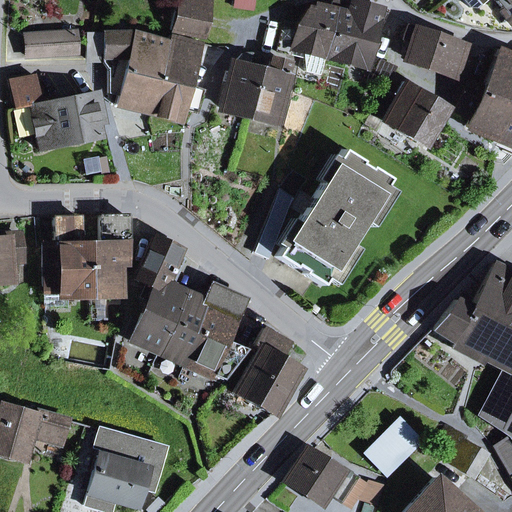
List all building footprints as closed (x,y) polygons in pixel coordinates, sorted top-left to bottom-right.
[(176,0),(170,31),(199,37),(207,0),(176,0)] [(511,0),(462,0),(469,8),(476,9),(486,0),(492,0),(511,24),(511,0)] [(303,52),(324,57),(337,12),(340,13),(342,4),(332,2),(330,10),(313,6),(312,12),(307,10),(296,23),(294,30),(282,27),(276,52),(289,55),(290,49),(303,52)] [(350,2),(349,5),(342,4),(340,13),(337,12),(324,57),(365,68),(379,9),(350,2)] [(442,92),(453,75),(463,46),(408,26),(404,35),(412,38),(405,58),(431,67),(425,80),(442,92)] [(24,36),(25,56),(75,53),(74,33),(24,36)] [(117,96),(114,105),(148,113),(164,53),(167,43),(134,33),(86,34),(86,60),(101,59),(107,68),(108,93),(117,96)] [(198,43),(169,36),(167,43),(164,53),(193,61),(198,43)] [(493,136),(492,138),(496,140),(511,101),(511,55),(496,49),(482,88),(468,119),(465,125),(493,136)] [(324,57),(303,52),(304,72),(319,75),(324,57)] [(199,92),(186,89),(193,61),(164,53),(148,113),(180,121),(184,108),(194,111),(199,92)] [(236,61),(232,73),(226,71),(218,107),(246,116),(258,68),(249,65),(251,54),(242,54),(236,61)] [(270,60),(268,70),(258,68),(246,116),(277,122),(288,77),(283,75),(285,64),(270,60)] [(372,78),(387,84),(394,68),(379,61),(372,78)] [(28,106),(38,149),(95,137),(88,95),(39,105),(33,76),(8,81),(13,109),(28,106)] [(467,81),(454,113),(468,119),(482,88),(467,81)] [(370,115),(424,147),(446,110),(440,107),(441,105),(402,82),(394,95),(385,89),(370,115)] [(503,140),(511,144),(511,101),(496,140),(502,143),(503,140)] [(302,274),(321,286),(325,280),(347,244),(361,222),(384,186),(388,179),(369,167),(368,169),(359,164),(361,162),(342,150),(274,257),(293,269),(294,267),(303,272),(302,274)] [(361,222),(370,228),(393,192),(384,186),(361,222)] [(99,242),(88,243),(89,296),(113,295),(112,267),(125,267),(125,216),(98,217),(99,242)] [(63,296),(89,296),(88,243),(79,243),(78,218),(52,218),(53,243),(41,244),(42,288),(63,288),(63,296)] [(153,239),(136,279),(146,284),(155,287),(155,285),(170,292),(180,269),(171,265),(177,250),(153,239)] [(0,280),(9,280),(7,262),(19,261),(18,242),(0,243),(0,280)] [(325,280),(334,285),(357,250),(347,244),(325,280)] [(511,310),(511,273),(493,263),(473,302),(507,319),(511,310)] [(149,299),(130,341),(157,353),(183,297),(170,292),(155,285),(155,287),(146,284),(140,295),(149,299)] [(242,301),(210,286),(204,299),(210,301),(183,364),(210,375),(213,368),(226,373),(243,351),(224,343),(242,301)] [(43,307),(63,307),(63,296),(63,288),(42,288),(43,307)] [(183,297),(157,353),(183,364),(210,301),(204,299),(201,305),(183,297)] [(432,330),(448,341),(480,358),(493,334),(507,319),(473,302),(469,307),(454,301),(432,330)] [(509,373),(511,374),(511,310),(507,319),(493,334),(480,358),(482,358),(509,373)] [(232,393),(273,416),(298,370),(279,359),(288,344),(262,329),(251,346),(256,349),(232,393)] [(210,375),(222,380),(226,373),(213,368),(210,375)] [(510,435),(511,437),(511,374),(509,373),(484,419),(510,435)] [(0,453),(23,460),(30,437),(59,445),(65,421),(35,412),(33,417),(0,407),(0,453)] [(366,455),(384,473),(416,440),(398,422),(366,455)] [(446,427),(430,449),(446,464),(459,443),(463,437),(446,427)] [(139,489),(143,475),(155,478),(164,448),(97,428),(91,448),(98,450),(82,506),(104,511),(109,511),(113,501),(134,507),(139,489)] [(511,437),(510,435),(492,447),(511,482),(511,437)] [(469,478),(482,457),(459,443),(446,464),(469,478)] [(322,457),(319,462),(305,453),(286,481),(318,502),(324,493),(348,508),(354,499),(364,484),(339,468),(336,473),(331,470),(334,465),(322,457)] [(139,489),(152,492),(155,478),(143,475),(139,489)] [(402,511),(469,511),(432,478),(402,511)] [(376,501),(365,498),(370,482),(366,481),(364,484),(354,499),(374,505),(376,501)] [(370,482),(365,498),(376,501),(380,485),(370,482)]
